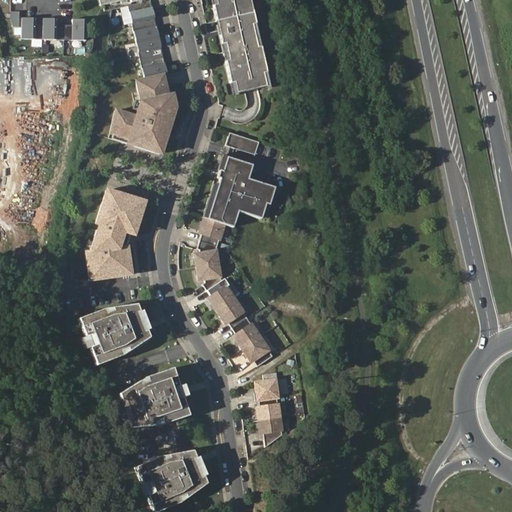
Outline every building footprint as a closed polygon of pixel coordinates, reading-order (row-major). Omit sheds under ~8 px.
[(99,0),(102,12),(128,6),(144,80),(163,75),(166,75),(150,0),(99,0)] [(210,0),(232,95),(268,87),(249,0),(210,0)] [(21,39),(85,41),(85,19),(72,19),(72,25),(56,24),(56,19),(43,18),(42,24),(36,24),(36,18),(22,18),(22,11),(11,11),(11,19),(13,27),(22,27),(21,39)] [(159,155),(173,112),(174,109),(170,110),(163,75),(144,80),(137,81),(141,102),(137,116),(117,110),(109,134),(136,143),(134,147),(159,155)] [(229,133),(225,146),(254,155),(259,142),(229,133)] [(256,367),(271,357),(219,279),(218,277),(215,252),(223,224),(232,227),(237,211),(260,218),(264,204),(267,204),(273,187),(246,179),(251,164),(225,157),(221,171),(218,170),(216,177),(219,178),(206,219),(203,218),(198,233),(201,234),(196,249),(198,250),(199,253),(196,254),(199,280),(203,279),(204,283),(201,285),(209,297),(206,299),(224,325),(226,323),(234,335),(232,337),(249,363),(251,361),(256,367)] [(130,220),(137,199),(119,193),(117,198),(102,193),(93,222),(97,223),(96,229),(94,228),(87,251),(83,251),(86,275),(95,274),(95,278),(119,275),(119,271),(127,269),(124,246),(122,246),(130,220)] [(143,201),(137,199),(130,220),(136,222),(143,201)] [(83,347),(90,365),(116,355),(142,337),(139,330),(142,329),(134,310),(132,311),(129,304),(97,308),(72,318),(79,336),(74,338),(78,349),(83,347)] [(160,422),(184,413),(178,396),(182,394),(178,383),(173,385),(167,367),(142,377),(117,393),(119,400),(117,401),(124,421),(127,420),(129,427),(160,422)] [(265,447),(282,435),(275,398),(279,397),(275,373),(262,375),(263,381),(253,383),(255,393),(252,393),(254,401),(257,401),(258,407),(254,408),(259,433),(261,433),(265,447)] [(143,491),(150,509),(177,498),(202,481),(200,474),(202,473),(195,454),(192,456),(189,448),(158,452),(132,462),(139,480),(134,482),(138,493),(143,491)]
